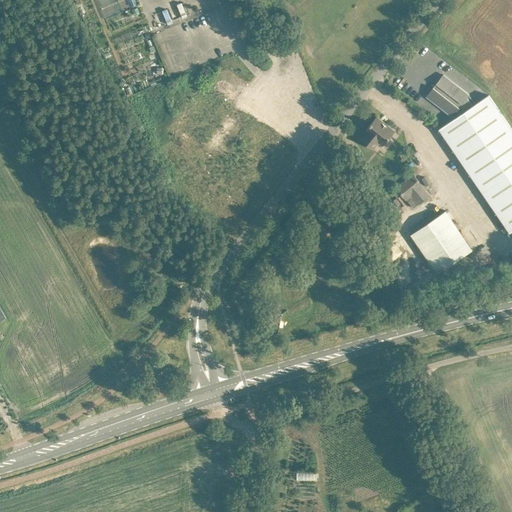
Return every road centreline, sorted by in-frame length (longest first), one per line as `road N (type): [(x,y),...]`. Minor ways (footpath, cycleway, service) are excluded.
road 1 (unclassified): [(211,387),(197,339),(208,284),(438,0)]
road 2 (unclassified): [(215,399),(234,424),(261,425),(378,381),(511,347)]
road 3 (tertiary): [(431,327),(211,387)]
road 4 (tertiary): [(215,399),(431,327)]
road 5 (tertiary): [(0,470),(215,399)]
road 6 (tertiary): [(211,387),(0,459)]
road 7 (unknown): [(376,75),(488,217)]
road 8 (track): [(419,369),(477,511)]
